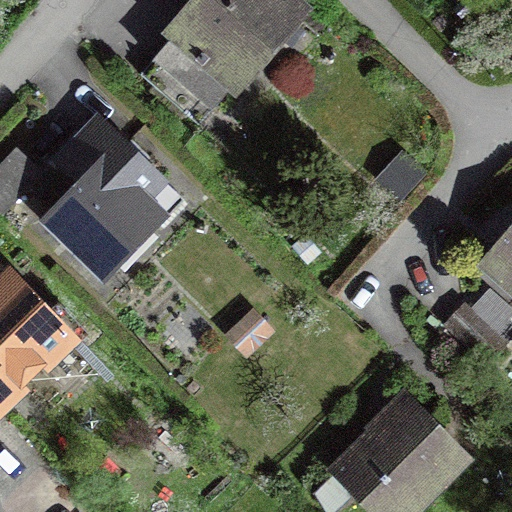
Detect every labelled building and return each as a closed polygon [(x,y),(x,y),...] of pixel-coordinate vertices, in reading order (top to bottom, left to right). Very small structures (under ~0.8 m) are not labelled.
[(166,47),(141,76),(198,126),(225,95),(235,104),(246,92),(253,99),(287,61),(284,58),(303,36),(298,32),(313,15),(295,0),(194,0),(159,41),(166,47)] [(46,218),(99,271),(160,209),(146,195),(161,179),(110,130),(62,178),(74,190),(46,218)] [(44,175),(17,149),(0,166),(0,217),(2,219),(44,175)] [(431,174),(405,149),(376,180),(401,205),(431,174)] [(511,228),(474,271),(491,286),(511,304),(511,228)] [(0,426),(92,341),(59,306),(52,312),(20,278),(15,282),(0,265),(0,426)] [(471,308),(465,303),(441,329),(490,373),(511,348),(511,304),(491,286),(471,308)] [(273,336),(254,314),(228,336),(247,358),(273,336)] [(418,511),(469,462),(407,398),(334,469),(375,511),(418,511)]
